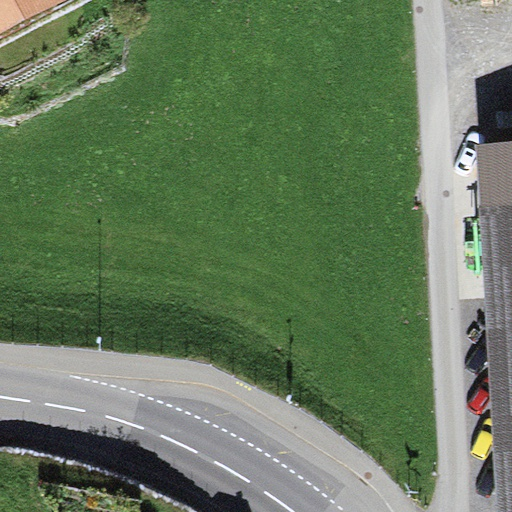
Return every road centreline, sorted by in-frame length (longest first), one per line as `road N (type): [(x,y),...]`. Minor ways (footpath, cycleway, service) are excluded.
road 1 (residential): [(449,511),(453,462),(426,0)]
road 2 (tertiary): [(0,398),(143,427),(258,485),(292,511)]
